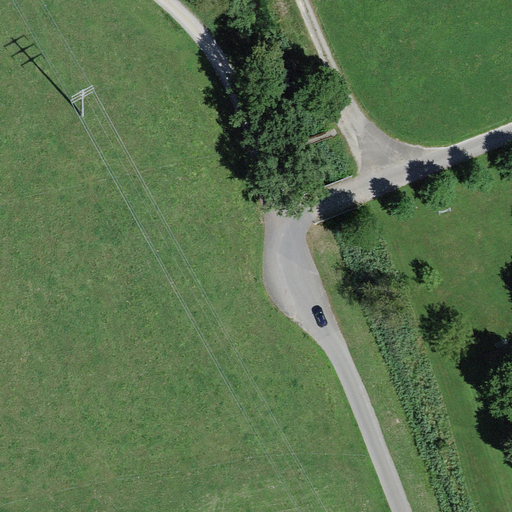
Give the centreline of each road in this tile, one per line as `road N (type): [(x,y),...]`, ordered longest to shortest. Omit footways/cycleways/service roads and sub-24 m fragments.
road 1 (track): [(146,0),(228,68),(285,220),(376,182)]
road 2 (residential): [(400,511),(285,220)]
road 3 (track): [(376,182),(305,0)]
road 4 (track): [(376,182),(511,129)]
